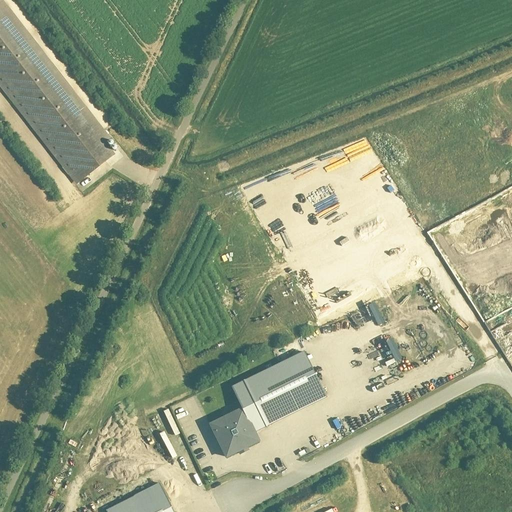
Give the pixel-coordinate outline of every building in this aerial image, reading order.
[(0,0),(0,93),(71,183),(117,147),(0,0)] [(371,302),(362,306),(371,327),(380,323),(371,302)] [(387,338),(379,342),(389,363),(397,360),(387,338)] [(240,411),(208,426),(225,462),(261,445),(256,434),(325,401),(302,354),(229,389),(240,411)] [(167,409),(161,411),(169,437),(175,435),(167,409)] [(167,459),(172,457),(160,432),(155,435),(167,459)] [(170,511),(158,486),(105,511),(170,511)]
